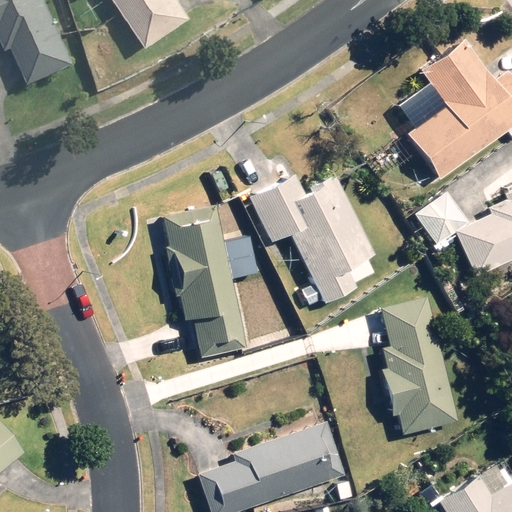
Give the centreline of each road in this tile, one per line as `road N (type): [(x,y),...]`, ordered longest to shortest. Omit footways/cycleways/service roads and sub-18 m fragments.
road 1 (residential): [(22,193),(218,94),(362,0)]
road 2 (residential): [(22,193),(107,438),(112,511)]
